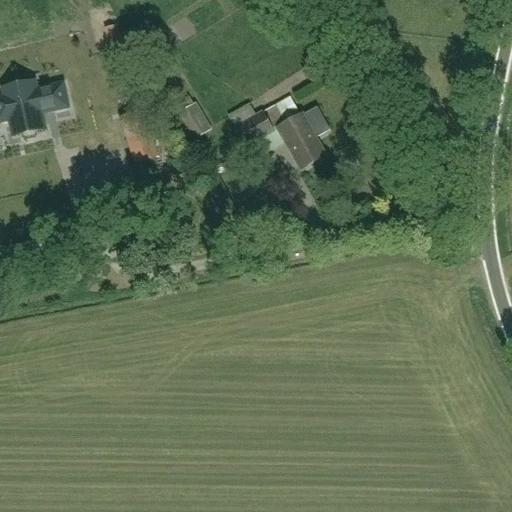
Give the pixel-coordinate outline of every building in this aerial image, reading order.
[(116,27),(104,30),(109,54),(122,51),(116,27)] [(69,108),(64,85),(37,91),(35,83),(3,90),(5,98),(0,98),(0,121),(2,123),(10,121),(13,137),(22,135),(23,139),(27,141),(35,140),(38,136),(37,132),(46,130),(42,114),(69,108)] [(210,130),(195,104),(181,112),(196,138),(210,130)] [(284,123),(274,106),(263,112),(256,116),(250,105),(229,117),(246,147),(274,132),(272,129),(284,123)] [(301,170),(326,156),(316,138),(330,130),(317,107),(303,115),(302,115),(278,129),(301,170)] [(120,118),(135,164),(158,157),(143,111),(120,118)]
